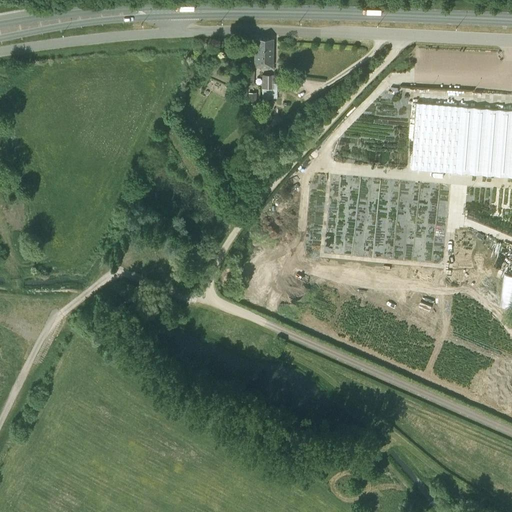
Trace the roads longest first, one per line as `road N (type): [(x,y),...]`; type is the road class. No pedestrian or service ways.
road 1 (track): [(511,432),(211,296),(215,258),(242,218),(404,35)]
road 2 (primary): [(511,19),(171,12)]
road 3 (unclassified): [(511,40),(171,33)]
road 4 (track): [(0,425),(57,317),(121,271),(195,300),(211,296)]
road 5 (unknown): [(171,33),(161,96),(90,244),(93,264),(121,265),(137,277)]
road 6 (primary): [(0,39),(171,12)]
road 7 (primary): [(171,12),(134,8),(0,24)]
road 8 (unclassified): [(171,33),(0,52)]
